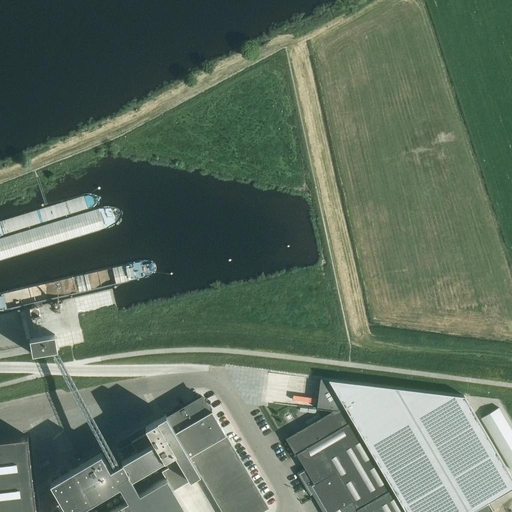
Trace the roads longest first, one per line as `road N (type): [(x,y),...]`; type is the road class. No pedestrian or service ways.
road 1 (unclassified): [(294,511),(217,381),(181,378)]
road 2 (unclassified): [(181,378),(0,416)]
road 3 (unclassified): [(181,378),(0,367)]
